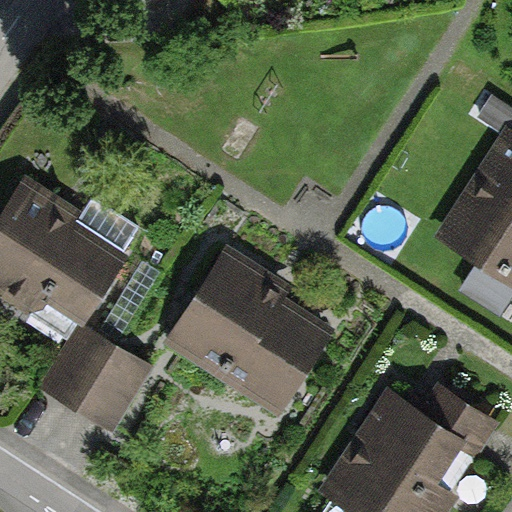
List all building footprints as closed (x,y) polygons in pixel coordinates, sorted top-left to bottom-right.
[(511,290),(511,289),(511,133),(501,127),(429,235),(511,290)] [(9,186),(0,201),(0,299),(68,337),(119,246),(9,186)] [(332,322),(214,255),(161,347),(280,414),(332,322)] [(104,431),(147,371),(101,339),(58,399),(104,431)] [(328,511),(443,511),(494,429),(401,373),(320,507),(328,511)]
